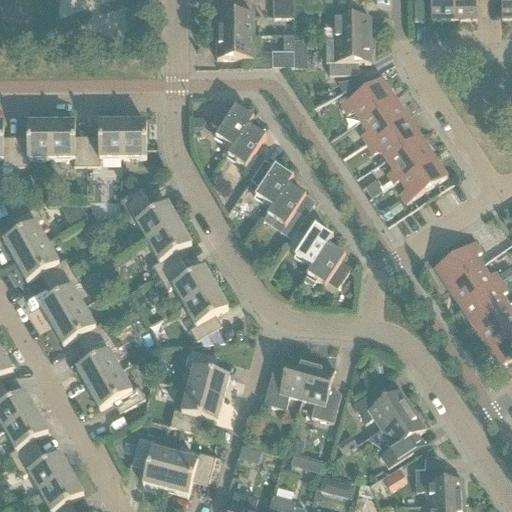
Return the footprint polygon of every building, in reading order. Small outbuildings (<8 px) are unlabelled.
[(370,0),(325,0),(325,11),(358,10),(358,0),(370,0)] [(430,0),(431,22),(454,22),(453,0),(430,0)] [(453,0),(454,22),(477,22),(477,0),(453,0)] [(511,0),(501,0),(501,22),(511,21),(511,0)] [(295,11),(305,10),(304,1),(295,1),(295,11)] [(294,8),(273,8),(273,22),(294,22),(294,8)] [(358,21),(358,10),(325,11),(325,31),(337,31),(337,44),(371,43),(371,20),(358,21)] [(216,16),(217,39),(253,39),(253,16),(216,16)] [(254,62),(253,39),(217,39),(217,62),(254,62)] [(371,66),(371,43),(337,44),(325,44),(326,66),(329,66),(329,79),(359,79),(359,66),(371,66)] [(273,72),(293,72),(293,55),(273,56),(273,72)] [(348,118),(354,114),(360,124),(395,101),(382,81),(341,108),(348,118)] [(367,134),(361,138),(367,147),(408,120),(395,101),(360,124),(367,134)] [(236,109),(234,112),(224,105),(210,126),(220,133),(215,141),(216,141),(232,151),(233,151),(248,128),(249,129),(254,121),(253,120),(252,121),(236,110),(237,110),(236,109)] [(367,147),(374,157),(380,153),(386,163),(421,140),(408,120),(367,147)] [(87,145),(87,170),(100,170),(100,162),(123,162),(123,125),(99,125),(99,145),(87,145)] [(123,125),(123,162),(147,162),(146,125),(123,125)] [(0,162),(2,163),(2,171),(16,171),(16,145),(4,145),(3,126),(0,126),(0,162)] [(16,145),(16,171),(29,170),(29,163),(51,163),(51,126),(27,126),(28,145),(16,145)] [(74,162),(74,170),(87,170),(87,145),(75,145),(75,126),(51,126),(51,163),(74,162)] [(248,128),(233,151),(232,151),(227,159),(228,160),(229,159),(245,170),(244,170),(245,171),(266,139),(265,139),(264,139),(249,129),(248,128)] [(386,163),(393,173),(387,177),(394,187),(400,183),(399,182),(434,159),(421,140),(386,163)] [(399,182),(400,183),(406,193),(400,197),(406,207),(447,179),(434,159),(399,182)] [(275,168),(274,170),(264,164),(250,185),(260,191),(255,200),(256,201),(256,200),(272,211),(273,211),(288,188),(288,189),(294,180),(293,180),(292,180),(276,170),(277,169),(275,168)] [(285,231),(281,236),(292,243),(306,221),(295,215),(306,199),(305,198),(304,199),(288,189),(288,188),(273,211),(272,211),(267,219),(268,219),(284,229),(284,230),(285,231)] [(149,203),(142,191),(120,204),(127,215),(149,203)] [(155,214),(149,203),(127,215),(123,217),(130,230),(137,226),(148,246),(180,228),(168,207),(155,214)] [(34,207),(5,207),(14,223),(36,211),(34,207)] [(388,209),(381,214),(386,223),(393,218),(388,209)] [(81,211),(61,210),(73,232),(88,223),(81,211)] [(43,223),(36,211),(14,223),(21,234),(4,244),(15,265),(47,246),(36,227),(43,223)] [(152,269),(160,282),(185,267),(179,256),(192,249),(180,228),(148,246),(159,265),(152,269)] [(328,248),(333,240),(332,239),(332,240),(316,229),(315,228),(295,260),(296,260),(312,270),(313,271),(328,248)] [(475,245),(434,272),(448,292),(483,269),(476,258),(482,254),(475,245)] [(59,266),(47,246),(15,265),(27,285),(44,276),(51,287),(72,275),(65,262),(59,266)] [(325,290),(327,286),(338,293),(352,272),(341,265),(345,259),(344,258),(328,248),(313,271),(312,270),(307,278),(308,279),(308,278),(324,289),(324,290),(325,290)] [(185,267),(160,282),(167,294),(173,290),(185,310),(217,291),(205,271),(192,278),(185,267)] [(448,292),(461,311),(502,284),(496,275),(490,279),(483,269),(448,292)] [(79,287),(72,275),(51,287),(57,298),(40,308),(52,329),(84,310),(73,291),(79,287)] [(474,331),(509,307),(502,297),(508,293),(502,284),(461,311),(474,331)] [(228,312),(217,291),(185,310),(196,329),(189,333),(196,345),(218,333),(212,321),(228,312)] [(474,331),(487,350),(511,333),(511,312),(509,307),(474,331)] [(52,329),(64,349),(81,340),(87,351),(109,338),(102,326),(95,330),(84,310),(52,329)] [(511,333),(487,350),(500,370),(511,362),(511,333)] [(109,338),(87,351),(93,362),(77,372),(88,392),(120,374),(109,355),(116,351),(109,338)] [(194,372),(188,393),(223,403),(230,380),(211,375),(215,359),(191,353),(186,369),(194,372)] [(0,381),(13,374),(1,354),(0,354),(0,395),(2,394),(0,390),(0,381)] [(290,400),(302,403),(312,367),(289,361),(283,383),(271,380),(264,408),(286,414),(290,400)] [(312,367),(302,403),(315,407),(311,421),(333,427),(341,398),(329,395),(335,373),(312,367)] [(117,404),(124,415),(145,403),(138,390),(132,394),(120,374),(88,392),(100,413),(117,404)] [(217,426),(223,403),(188,393),(182,415),(174,413),(170,430),(194,437),(199,421),(217,426)] [(374,422),(381,433),(413,413),(400,393),(381,405),(374,395),(353,409),(365,428),(374,422)] [(8,405),(2,394),(0,395),(0,425),(5,434),(37,416),(25,395),(8,405)] [(371,445),(380,451),(385,459),(382,461),(389,472),(413,456),(407,445),(426,433),(413,413),(381,433),(369,441),(371,445)] [(48,436),(37,416),(5,434),(16,454),(9,458),(16,469),(38,456),(32,446),(48,436)] [(143,487),(166,494),(175,458),(153,452),(155,445),(139,440),(132,465),(148,469),(143,487)] [(44,467),(38,456),(16,469),(22,480),(29,477),(40,496),(72,478),(60,457),(44,467)] [(175,458),(166,494),(189,500),(194,481),(209,485),(216,461),(199,456),(197,464),(175,458)] [(441,484),(440,472),(439,460),(429,461),(424,464),(425,473),(415,473),(416,496),(426,496),(427,509),(464,507),(463,483),(441,484)] [(84,499),(72,478),(40,496),(49,511),(69,511),(67,508),(84,499)] [(323,481),(319,494),(328,496),(332,483),(323,481)] [(360,488),(358,496),(374,500),(371,491),(360,488)] [(255,511),(258,503),(234,497),(230,511),(255,511)] [(301,511),(293,510),(294,506),(272,500),(269,511),(301,511)]
